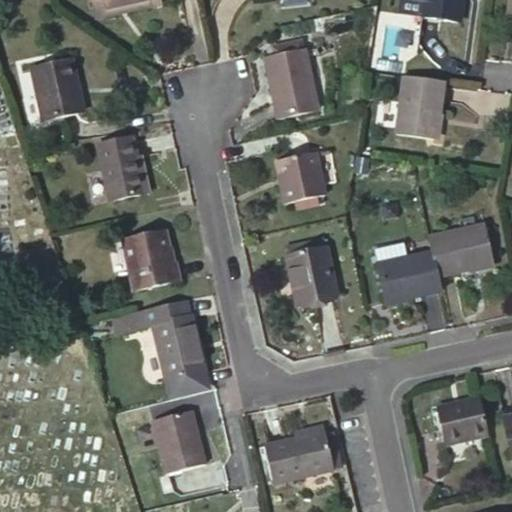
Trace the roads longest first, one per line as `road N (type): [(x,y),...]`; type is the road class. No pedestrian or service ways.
road 1 (residential): [(366,372),(297,386),(258,384),(240,354),(202,86)]
road 2 (residential): [(366,372),(511,344)]
road 3 (residential): [(399,511),(366,372)]
